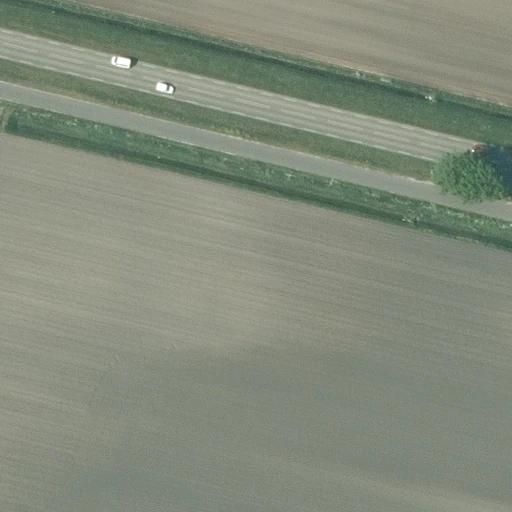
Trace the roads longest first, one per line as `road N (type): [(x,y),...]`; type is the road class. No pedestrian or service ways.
road 1 (secondary): [(511,167),(0,44)]
road 2 (unclassified): [(511,214),(0,91)]
